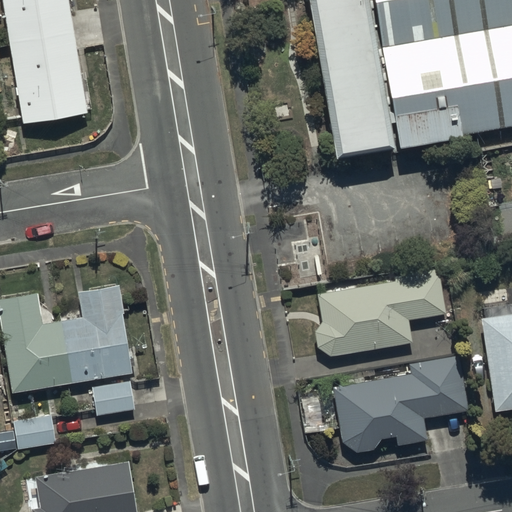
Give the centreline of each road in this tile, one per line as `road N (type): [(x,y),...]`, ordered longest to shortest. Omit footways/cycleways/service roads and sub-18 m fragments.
road 1 (tertiary): [(193,176),(248,511)]
road 2 (residential): [(193,176),(0,216)]
road 3 (tertiary): [(164,0),(193,176)]
